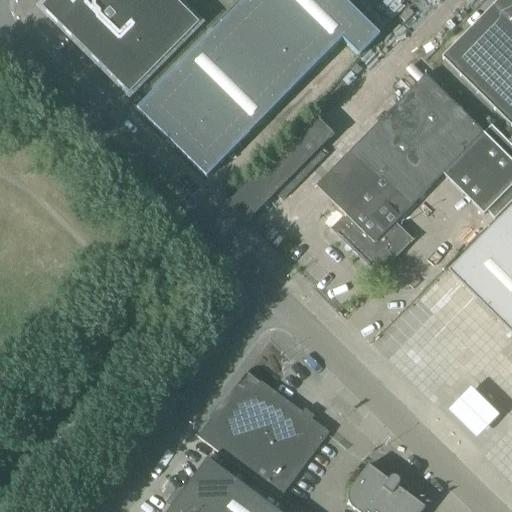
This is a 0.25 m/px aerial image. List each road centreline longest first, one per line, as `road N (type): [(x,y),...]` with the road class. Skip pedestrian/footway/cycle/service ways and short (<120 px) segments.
road 1 (unclassified): [(264,301),(0,42)]
road 2 (unclassified): [(482,511),(264,301)]
road 3 (unclassified): [(107,511),(264,301)]
